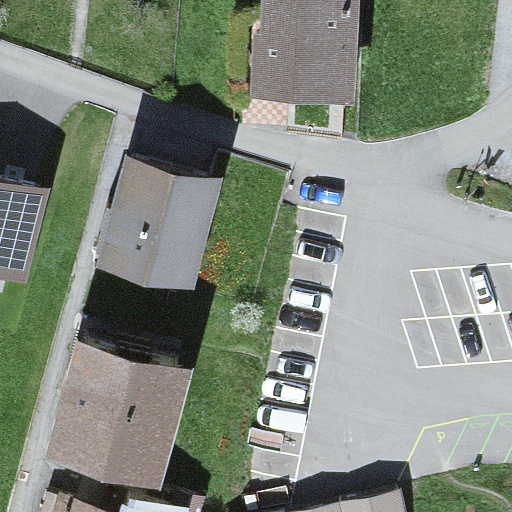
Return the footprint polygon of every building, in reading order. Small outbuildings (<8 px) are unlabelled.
[(357,0),(260,0),(258,89),(354,92),(357,0)] [(216,166),(122,147),(99,264),(193,282),(216,166)] [(38,178),(0,171),(0,269),(20,273),(38,178)] [(168,348),(51,325),(27,445),(144,469),(168,348)] [(405,511),(400,486),(286,511),(405,511)] [(161,511),(62,488),(56,511),(161,511)]
